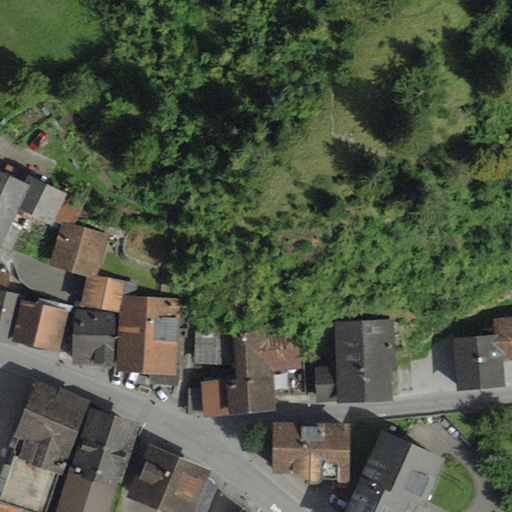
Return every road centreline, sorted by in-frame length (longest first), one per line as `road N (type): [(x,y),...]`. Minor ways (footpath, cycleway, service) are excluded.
road 1 (tertiary): [(206,439),(254,420),(511,396)]
road 2 (tertiary): [(0,353),(206,439)]
